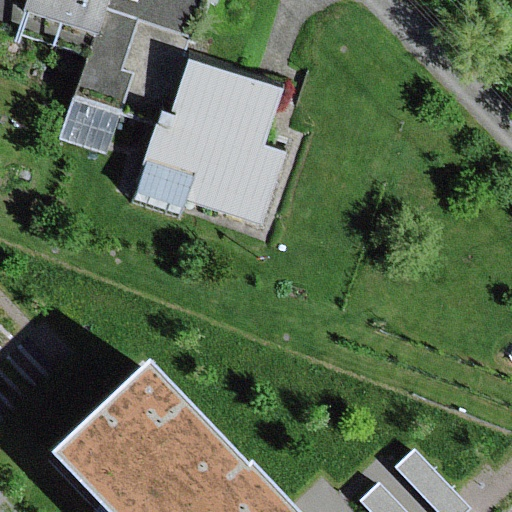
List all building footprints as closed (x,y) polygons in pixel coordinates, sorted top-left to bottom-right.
[(27,0),(24,11),(97,33),(101,34),(110,0),(27,0)] [(211,0),(110,0),(101,34),(97,33),(61,141),(106,156),(123,114),(156,127),(160,115),(168,118),(188,58),(186,57),(191,43),(197,45),(211,0)] [(286,89),(188,58),(168,118),(160,115),(156,127),(137,183),(264,224),(287,153),(267,147),(286,89)] [(311,511),(146,336),(48,427),(127,511),(311,511)] [(416,482),(433,501),(421,511),(400,511),(387,498),(376,508),(379,511),(464,511),(472,504),(434,465),(416,482)]
